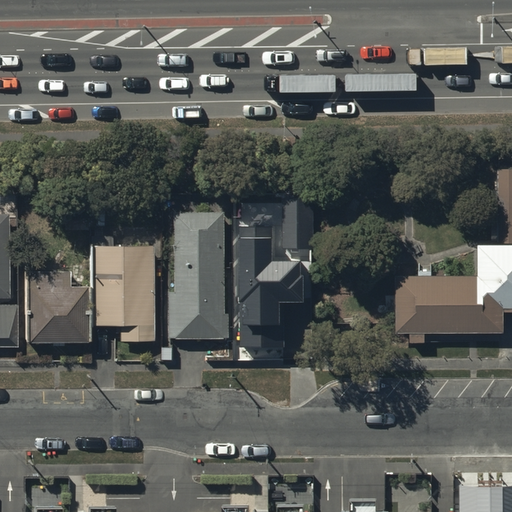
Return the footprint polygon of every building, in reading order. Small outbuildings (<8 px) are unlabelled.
[(511,167),(499,167),(499,240),(511,240),(511,167)] [(313,197),(283,197),(283,247),(313,247),(313,197)] [(225,210),(175,211),(175,290),(169,290),(169,336),(229,336),(229,313),(225,313),(225,210)] [(8,212),(0,211),(0,295),(8,295),(8,212)] [(279,237),(244,238),(244,275),(234,275),(234,341),(289,341),(288,274),(279,274),(279,237)] [(153,243),(90,244),(91,323),(119,323),(119,339),(154,339),(153,243)] [(511,244),(479,245),(479,276),(398,276),(398,329),(501,329),(501,304),(511,303),(511,244)] [(69,269),(27,269),(27,340),(89,340),(89,284),(69,284),(69,269)] [(17,303),(0,302),(0,344),(17,345),(17,303)] [(511,511),(511,486),(460,486),(460,511),(511,511)]
